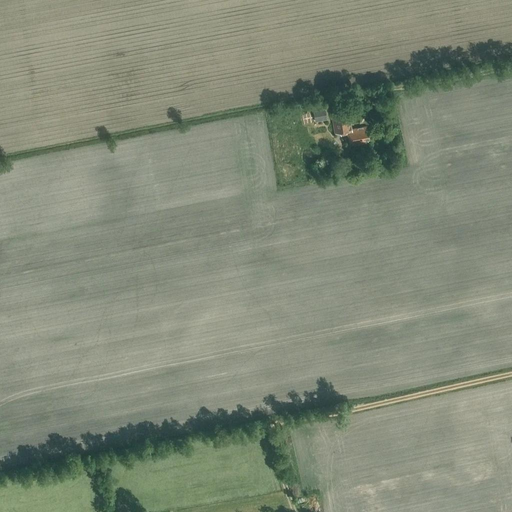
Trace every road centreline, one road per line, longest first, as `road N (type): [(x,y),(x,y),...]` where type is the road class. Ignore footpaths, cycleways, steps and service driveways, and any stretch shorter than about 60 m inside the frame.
road 1 (track): [(294,511),(270,436),(275,423),(511,373)]
road 2 (track): [(328,104),(511,66)]
